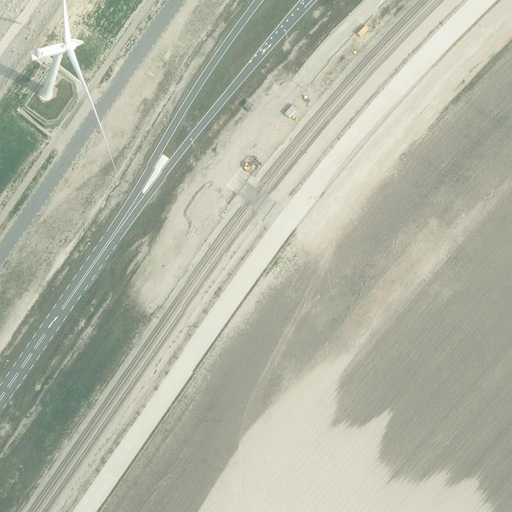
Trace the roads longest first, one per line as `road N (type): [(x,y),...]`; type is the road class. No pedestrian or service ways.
road 1 (unclassified): [(129,511),(322,239)]
road 2 (unclassified): [(178,0),(0,256)]
road 3 (secondary): [(113,236),(315,0)]
road 4 (secondary): [(261,0),(184,111),(113,236)]
road 5 (unclassified): [(511,65),(378,173),(322,239)]
road 6 (unclassified): [(322,239),(511,91)]
road 7 (secondary): [(113,236),(0,400)]
